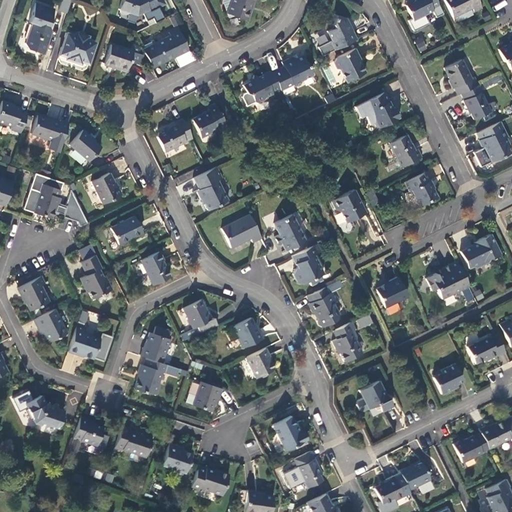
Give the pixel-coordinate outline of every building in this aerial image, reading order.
[(62,0),(59,11),(65,14),(70,0),(62,0)] [(121,0),(119,8),(120,11),(125,13),(129,12),(136,15),(141,12),(146,21),(152,18),(154,22),(164,18),(158,6),(154,0),(121,0)] [(254,0),(230,0),(224,15),(247,20),(250,10),(249,10),(252,3),(253,4),(254,0)] [(409,0),(407,1),(406,5),(414,20),(433,11),(432,9),(439,6),(435,0),(409,0)] [(444,0),(453,17),(472,8),(474,11),(481,8),(477,0),(444,0)] [(53,8),(35,2),(28,22),(31,23),(25,42),(27,48),(43,54),(50,31),(48,24),(53,8)] [(178,12),(169,16),(173,27),(183,24),(178,12)] [(328,42),(332,51),(356,39),(351,30),(348,31),(346,27),(349,26),(345,18),(334,14),(331,24),(332,27),(326,31),(330,40),(328,42)] [(151,66),(164,60),(188,50),(177,29),(168,32),(170,35),(154,43),(153,40),(141,45),(151,66)] [(88,63),(95,42),(87,39),(86,36),(78,34),(77,35),(67,32),(65,38),(67,44),(62,47),(60,53),(66,56),(66,58),(80,63),(81,61),(88,63)] [(413,39),(420,52),(427,48),(421,35),(413,39)] [(511,40),(510,42),(510,44),(498,50),(503,62),(507,63),(510,69),(511,68),(511,40)] [(131,51),(110,44),(104,63),(113,67),(114,65),(126,69),(131,51)] [(353,48),(334,58),(333,62),(336,69),(339,69),(345,82),(364,72),(357,58),(358,58),(353,48)] [(283,66),(271,73),(279,90),(292,84),(294,86),(301,82),(302,79),(312,73),(302,54),(295,58),(291,57),(281,62),(283,66)] [(454,86),(457,94),(460,93),(478,84),(474,77),(471,79),(461,59),(444,68),(449,79),(448,80),(452,87),(454,86)] [(266,97),(279,90),(271,73),(270,72),(259,77),(254,76),(252,80),(242,86),(246,93),(250,95),(254,102),(257,104),(265,100),(266,97)] [(486,88),(503,79),(500,73),(483,82),(486,88)] [(483,91),(479,83),(478,84),(460,93),(464,100),(462,101),(466,108),(468,108),(474,120),(490,112),(481,92),(483,91)] [(382,93),(362,103),(366,112),(368,110),(373,120),(372,123),(374,128),(378,128),(397,118),(391,106),(389,107),(382,93)] [(324,97),(326,103),(334,99),(332,94),(324,97)] [(10,129),(19,133),(26,113),(19,111),(19,108),(9,105),(10,104),(1,100),(0,102),(0,122),(10,127),(10,129)] [(224,125),(213,104),(205,108),(207,111),(191,119),(200,137),(224,125)] [(58,152),(60,145),(68,123),(59,120),(59,121),(50,118),(50,119),(36,114),(30,133),(50,140),(47,149),(58,152)] [(163,151),(191,137),(182,119),(175,123),(157,132),(156,136),(163,151)] [(507,137),(499,121),(476,132),(480,140),(478,140),(482,148),(473,152),(480,167),(511,151),(505,138),(507,137)] [(87,161),(100,147),(86,136),(87,135),(81,129),(68,145),(87,161)] [(388,143),(399,166),(420,157),(416,149),(413,151),(405,135),(388,143)] [(256,148),(248,152),(250,157),(258,153),(256,148)] [(221,178),(216,167),(190,179),(195,190),(200,200),(201,200),(207,210),(226,200),(217,180),(221,178)] [(114,185),(108,173),(90,181),(101,203),(120,194),(115,184),(114,185)] [(435,197),(423,173),(402,183),(407,192),(410,191),(418,205),(435,197)] [(0,203),(4,205),(12,182),(0,177),(0,203)] [(36,190),(31,188),(23,209),(50,218),(55,205),(57,206),(59,198),(57,197),(62,183),(47,177),(44,184),(39,183),(37,190),(36,190)] [(344,221),(359,214),(364,211),(362,206),(358,205),(359,201),(353,189),(330,200),(335,210),(339,211),(344,221)] [(374,199),(370,190),(364,193),(368,202),(374,199)] [(251,241),(259,237),(248,214),(220,228),(229,247),(249,238),(251,241)] [(303,241),(290,214),(272,223),(277,234),(273,236),(278,245),(280,243),(284,250),(303,241)] [(133,216),(109,227),(117,244),(141,232),(133,216)] [(499,254),(489,234),(476,241),(477,243),(473,244),(460,251),(468,268),(472,266),(476,267),(488,262),(489,257),(492,257),(499,254)] [(316,253),(312,246),(290,256),(296,267),(293,268),(292,273),(296,282),(300,284),(307,280),(309,285),(321,280),(318,275),(321,273),(313,255),(316,253)] [(157,251),(139,260),(151,284),(168,276),(161,260),(157,251)] [(93,255),(78,262),(85,275),(78,278),(83,288),(85,287),(90,299),(110,289),(104,277),(101,275),(97,269),(99,268),(93,255)] [(468,285),(456,261),(438,269),(439,273),(436,274),(435,273),(425,278),(431,289),(436,288),(441,298),(468,285)] [(40,276),(16,288),(20,295),(21,295),(28,311),(47,301),(40,286),(43,284),(40,276)] [(406,296),(396,277),(388,281),(388,282),(375,289),(384,307),(406,296)] [(327,293),(324,287),(306,296),(309,302),(307,303),(311,312),(313,311),(316,317),(315,320),(318,325),(320,327),(337,318),(338,315),(332,302),(337,300),(333,290),(327,293)] [(476,301),(484,297),(480,289),(472,292),(476,301)] [(195,327),(199,333),(216,325),(212,318),(209,319),(199,300),(182,308),(191,329),(195,327)] [(65,333),(53,308),(32,318),(37,329),(39,327),(47,342),(65,333)] [(98,322),(99,314),(81,310),(79,323),(86,324),(87,321),(98,322)] [(370,315),(355,319),(358,329),(373,324),(370,315)] [(256,331),(249,318),(232,326),(237,338),(236,338),(241,348),(261,338),(257,330),(256,331)] [(354,329),(350,321),(332,330),(335,338),(330,341),(334,349),(336,348),(342,361),(360,352),(355,340),(355,337),(352,330),(354,329)] [(511,323),(508,325),(506,321),(499,325),(510,346),(511,345),(511,323)] [(83,329),(75,326),(66,352),(74,354),(75,353),(91,359),(98,339),(82,333),(83,329)] [(180,333),(182,340),(196,336),(194,329),(180,333)] [(141,348),(139,356),(145,358),(160,363),(168,340),(148,333),(143,348),(141,348)] [(496,356),(503,351),(495,335),(489,338),(488,336),(466,347),(475,364),(488,357),(489,358),(495,355),(496,356)] [(267,355),(264,347),(244,358),(253,377),(272,368),(266,356),(267,355)] [(163,373),(166,365),(160,363),(145,358),(142,366),(139,365),(136,374),(138,375),(133,389),(142,392),(144,391),(155,395),(158,384),(157,381),(160,372),(163,373)] [(461,381),(453,365),(439,371),(440,373),(432,378),(439,395),(452,389),(451,386),(454,385),(461,381)] [(386,399),(376,380),(358,389),(361,397),(356,400),(355,403),(358,409),(361,411),(376,403),(380,411),(390,407),(387,398),(386,399)] [(219,389),(199,381),(190,404),(209,411),(214,397),(216,398),(219,389)] [(56,428),(62,411),(43,405),(39,396),(23,403),(31,423),(45,428),(48,425),(56,428)] [(270,424),(283,450),(305,439),(299,429),(297,431),(289,415),(270,424)] [(511,415),(487,426),(486,424),(479,428),(481,433),(489,448),(511,437),(511,440),(511,415)] [(87,419),(80,417),(68,452),(75,454),(80,441),(95,446),(101,428),(86,422),(87,419)] [(128,429),(120,426),(112,448),(121,451),(122,449),(144,457),(150,439),(140,436),(141,434),(136,432),(135,433),(128,430),(128,429)] [(481,452),(489,448),(481,433),(474,436),(473,435),(460,441),(459,440),(453,443),(462,463),(481,453),(481,452)] [(159,463),(183,472),(190,452),(175,447),(176,444),(166,441),(159,463)] [(316,465),(308,451),(292,459),(295,466),(302,481),(309,478),(312,484),(320,480),(317,474),(318,473),(314,466),(316,465)] [(406,466),(398,471),(407,490),(428,480),(420,463),(412,467),(407,469),(406,466)] [(215,470),(197,464),(189,485),(197,488),(197,486),(219,494),(226,473),(215,469),(215,470)] [(401,496),(391,477),(382,481),(383,483),(372,488),(378,501),(374,503),(378,511),(385,511),(395,507),(392,500),(401,496)] [(305,487),(312,484),(309,478),(302,481),(305,487)] [(506,478),(486,488),(490,496),(487,497),(490,501),(489,506),(491,511),(506,511),(511,509),(511,498),(510,496),(511,495),(511,492),(509,487),(510,486),(506,478)] [(243,511),(267,511),(270,496),(256,493),(256,491),(244,489),(241,511),(243,511)] [(330,507),(323,494),(304,503),(308,511),(333,511),(331,507),(330,507)]
